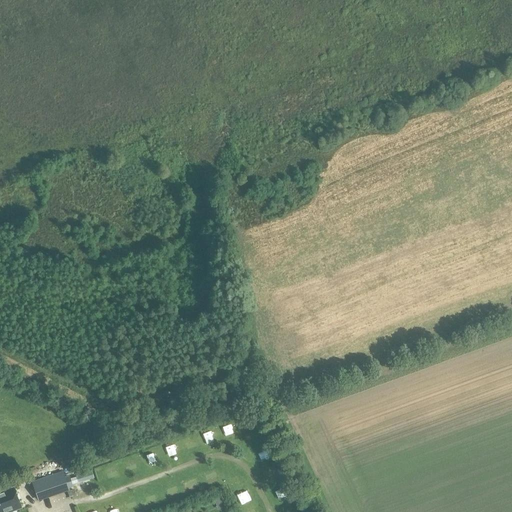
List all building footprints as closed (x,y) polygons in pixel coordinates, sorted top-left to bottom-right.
[(195,464),(185,467),(188,476),(198,473),(195,464)] [(62,471),(32,481),(39,501),(69,490),(69,488),(65,479),(64,476),(62,471)] [(91,472),(77,477),(79,483),(93,479),(91,472)] [(70,477),(65,479),(69,488),(73,487),(70,477)] [(13,488),(0,492),(0,511),(6,511),(20,507),(13,488)]
